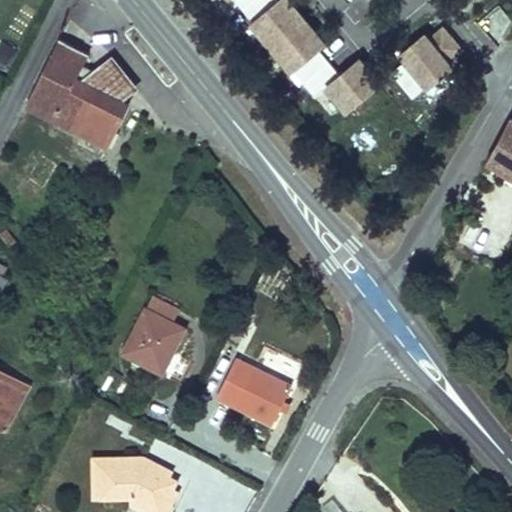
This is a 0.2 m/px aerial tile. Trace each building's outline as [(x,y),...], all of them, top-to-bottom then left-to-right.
[(236,0),(315,91),(327,84),(344,105),(383,75),(360,50),(340,66),(324,46),(327,36),(298,0),(236,0)] [(425,26),(397,45),(402,57),(393,69),(412,96),(457,64),(454,55),(463,44),(443,23),(432,32),(425,26)] [(0,65),(9,69),(18,49),(1,41),(0,42),(0,65)] [(24,106),(103,145),(124,102),(83,82),(90,68),(83,64),(86,59),(55,44),(24,106)] [(511,119),(505,115),(484,163),(511,181),(511,119)] [(22,277),(0,267),(0,285),(15,293),(22,277)] [(204,303),(177,290),(149,349),(185,366),(206,321),(198,317),(204,303)] [(312,378),(258,352),(240,390),(295,415),(312,378)] [(0,422),(10,428),(29,386),(0,373),(0,422)] [(150,511),(155,503),(168,509),(178,492),(172,489),(164,485),(168,477),(171,471),(143,457),(93,456),(92,498),(128,499),(132,505),(145,511),(150,511)] [(168,477),(164,485),(172,489),(176,481),(168,477)] [(167,511),(168,509),(155,503),(150,511),(167,511)]
